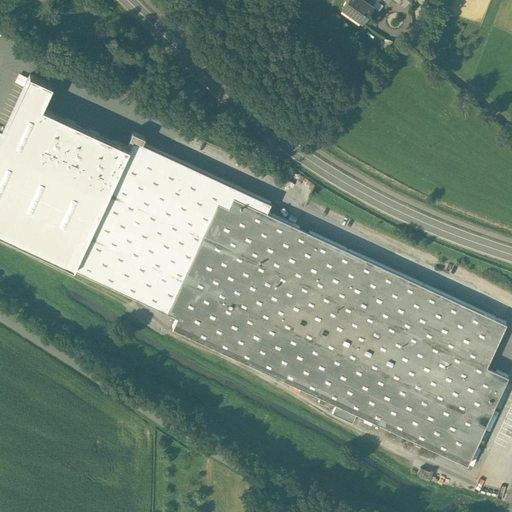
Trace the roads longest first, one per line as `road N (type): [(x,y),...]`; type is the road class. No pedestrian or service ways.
road 1 (secondary): [(511,253),(408,215),(331,173),(246,112),(128,0)]
road 2 (unclassified): [(0,324),(319,511)]
